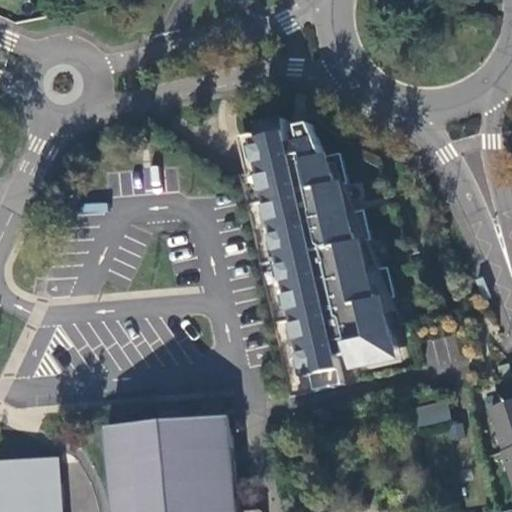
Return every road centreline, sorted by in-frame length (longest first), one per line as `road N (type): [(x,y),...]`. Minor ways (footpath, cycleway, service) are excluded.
road 1 (unclassified): [(93,110),(255,71),(339,76)]
road 2 (secondary): [(421,122),(511,294)]
road 3 (secondary): [(511,243),(489,104)]
